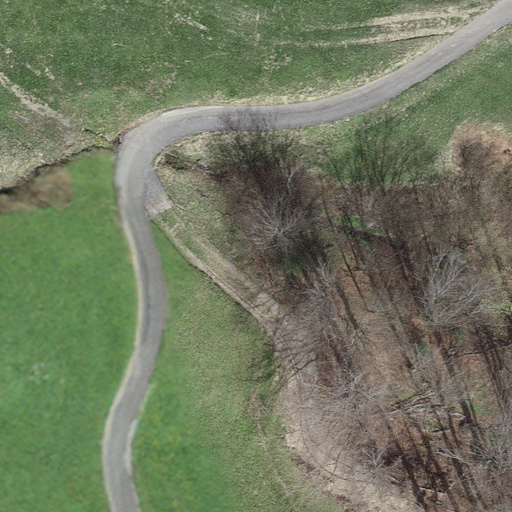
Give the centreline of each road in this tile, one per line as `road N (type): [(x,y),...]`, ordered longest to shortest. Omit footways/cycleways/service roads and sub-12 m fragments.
road 1 (unclassified): [(124,511),(114,434),(149,349),(154,306),(132,203),(140,139),(205,116),(289,114),(359,95),(511,4)]
road 2 (track): [(290,511),(266,430),(268,358),(256,311),(132,168)]
